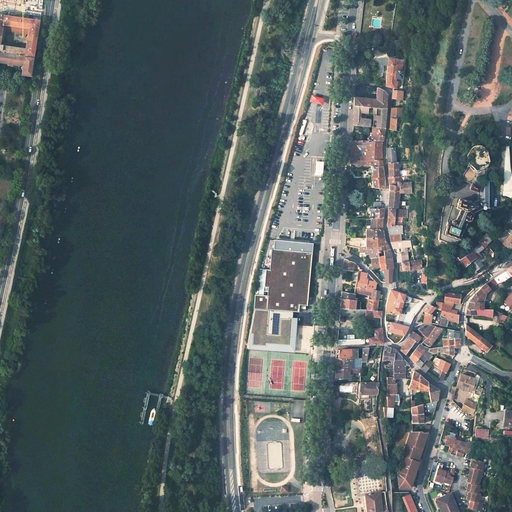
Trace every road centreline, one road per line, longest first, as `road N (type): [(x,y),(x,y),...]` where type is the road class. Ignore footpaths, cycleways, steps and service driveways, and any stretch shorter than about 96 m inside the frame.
road 1 (tertiary): [(318,497),(351,39)]
road 2 (primary): [(51,0),(0,292)]
road 3 (primary): [(235,322),(286,121)]
road 4 (primary): [(235,322),(225,397),(230,511)]
road 5 (primary): [(239,511),(235,322)]
road 6 (unclassified): [(418,490),(461,353)]
road 7 (primary): [(313,0),(286,121)]
